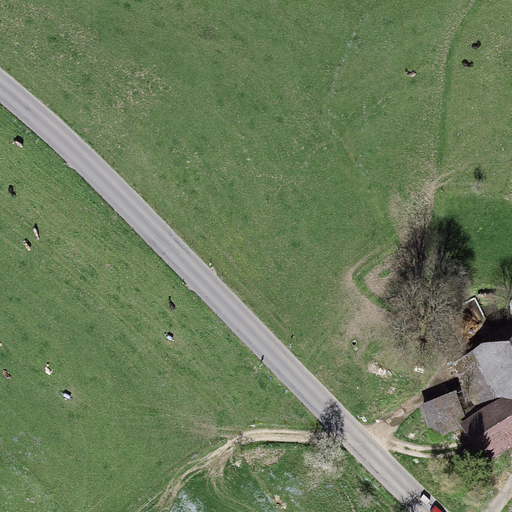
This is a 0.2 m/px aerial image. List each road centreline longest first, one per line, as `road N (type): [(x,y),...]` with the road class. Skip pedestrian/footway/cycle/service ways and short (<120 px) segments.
road 1 (unclassified): [(430,511),(110,185),(0,84)]
road 2 (track): [(138,511),(239,447),(341,422)]
